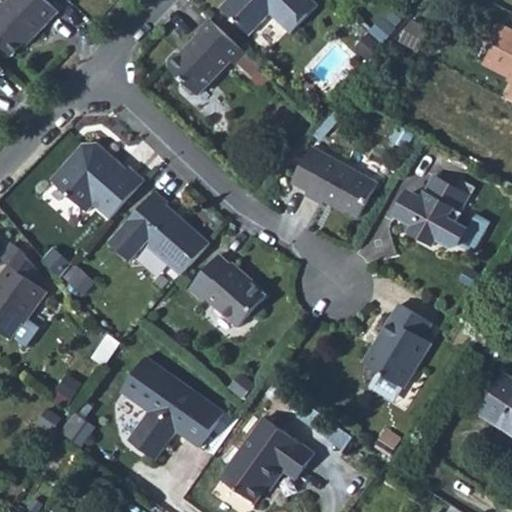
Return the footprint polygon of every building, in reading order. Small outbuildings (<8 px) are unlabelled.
[(36,37),(60,11),(47,0),(10,0),(0,11),(0,43),(13,56),(33,35),(36,37)] [(292,33),(319,5),(313,0),(229,0),(222,8),(251,35),(271,13),(292,33)] [(236,66),(248,54),(212,19),(201,32),(203,33),(184,53),(178,53),(170,60),(171,68),(184,81),(184,87),(192,95),(199,95),(231,61),(236,66)] [(511,29),(497,22),(474,65),(511,84),(504,98),(511,102),(511,29)] [(253,79),(263,68),(249,55),(238,66),(253,79)] [(125,174),(118,169),(122,164),(99,143),(85,144),(53,180),(89,212),(96,204),(112,219),(146,180),(131,167),(125,174)] [(339,205),(361,217),(379,183),(329,155),(307,195),(323,204),(324,200),(338,208),(339,205)] [(455,210),(465,192),(435,175),(422,197),(415,193),(408,195),(396,215),(409,222),(415,225),(411,232),(435,245),(439,239),(454,247),(461,246),(469,229),(458,223),(463,214),(461,213),(455,210)] [(211,243),(168,205),(170,202),(157,191),(111,242),(132,261),(147,244),(183,275),(211,243)] [(455,210),(461,213),(471,195),(465,192),(455,210)] [(406,229),(411,232),(415,225),(409,222),(406,229)] [(0,330),(12,339),(24,322),(25,322),(47,291),(39,286),(31,280),(38,270),(22,250),(13,244),(2,259),(10,265),(0,279),(0,330)] [(71,264),(56,250),(47,261),(61,276),(71,264)] [(206,298),(240,327),(268,295),(246,276),(247,274),(234,263),(233,264),(221,255),(191,289),(204,300),(206,298)] [(31,280),(39,286),(45,277),(38,270),(31,280)] [(434,343),(426,338),(434,323),(402,304),(366,363),(407,388),(434,343)] [(226,412),(148,356),(123,392),(150,412),(130,440),(158,460),(178,432),(201,448),(226,412)] [(485,413),(511,431),(511,376),(509,375),(485,413)] [(222,478),(257,502),(267,488),(272,491),(286,471),(298,479),(317,454),(266,417),(222,478)] [(355,437),(334,422),(324,434),(345,450),(355,437)]
